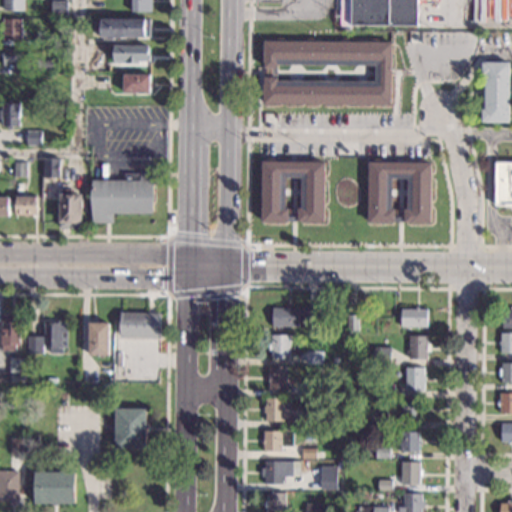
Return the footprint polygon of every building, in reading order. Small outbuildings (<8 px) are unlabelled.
[(23,0),(23,10),(2,10),(2,0),(23,0)] [(151,0),(151,11),(131,11),(131,0),(151,0)] [(351,0),(340,0),(340,27),(351,27),(351,0)] [(417,0),(417,26),(350,25),(350,0),(417,0)] [(66,16),(51,16),(52,1),(67,1),(66,16)] [(20,38),(2,38),(2,19),(21,20),(20,38)] [(144,37),(101,37),(101,19),(144,19),(144,37)] [(47,44),(33,44),(33,34),(47,35),(47,44)] [(391,104),(263,103),(264,40),(391,42),(391,104)] [(149,61),(139,61),(139,64),(126,64),(126,61),(114,61),(114,46),(149,45),(149,61)] [(27,47),(27,65),(3,65),(4,47),(27,47)] [(51,60),(51,71),(36,71),(37,59),(51,60)] [(510,122),(484,122),(484,121),(482,121),(482,109),(484,109),(485,75),(482,75),(482,63),(485,63),(485,62),(510,62),(510,122)] [(27,75),(26,93),(2,93),(3,74),(27,75)] [(111,90),(95,90),(95,75),(111,75),(111,90)] [(149,91),(123,91),(124,75),(149,75),(149,91)] [(49,90),(49,100),(34,100),(35,90),(49,90)] [(19,126),(2,126),(1,103),(19,103),(19,126)] [(41,145),(27,145),(27,132),(27,131),(41,131),(41,145)] [(59,159),(59,178),(43,178),(43,159),(59,159)] [(325,222),(298,222),(298,208),(301,208),(301,178),(285,177),(285,208),(288,208),(288,222),(262,221),(262,161),(326,162),(325,222)] [(511,205),(493,205),(494,161),(511,161),(511,205)] [(432,223),(405,223),(405,209),(408,209),(408,178),(392,178),(392,209),(395,209),(395,223),(368,222),(369,162),(432,163),(432,223)] [(26,176),(15,176),(15,163),(16,163),(26,163),(26,176)] [(151,213),(112,213),(112,223),(92,223),(93,180),(123,181),(124,174),(152,174),(151,213)] [(72,194),(82,194),(82,223),(61,223),(61,190),(72,190),(72,194)] [(9,215),(0,215),(0,197),(9,197),(9,215)] [(36,214),(16,214),(16,197),(36,197),(36,214)] [(317,322),(297,322),(297,326),(271,326),(271,308),(305,308),(305,306),(317,306),(317,322)] [(511,328),(502,328),(502,309),(509,309),(509,307),(511,307),(511,328)] [(427,327),(401,327),(401,308),(427,308),(427,327)] [(161,314),(160,338),(120,336),(121,312),(161,314)] [(358,331),(347,331),(347,315),(358,315),(358,331)] [(17,318),(16,322),(19,322),(18,346),(1,345),(2,321),(6,322),(6,317),(17,318)] [(67,347),(62,347),(62,353),(49,353),(49,346),(45,346),(45,323),(68,323),(67,347)] [(109,355),(88,355),(89,323),(110,323),(109,355)] [(511,353),(500,353),(500,345),(499,345),(499,341),(500,341),(500,332),(511,332),(511,353)] [(289,358),(271,358),(271,350),(268,350),(268,344),(271,344),(271,335),(289,335),(289,358)] [(427,343),(430,343),(430,352),(427,352),(427,358),(409,358),(409,336),(427,336),(427,343)] [(43,353),(27,353),(28,337),(32,337),(43,337),(43,353)] [(390,365),(374,365),(374,347),(390,347),(390,365)] [(322,365),(305,365),(305,354),(306,354),(322,354),(322,365)] [(24,372),(9,372),(9,357),(24,357),(24,372)] [(511,383),(501,383),(501,377),(499,377),(499,368),(501,368),(501,363),(511,363),(511,383)] [(286,389),(268,389),(268,366),(286,366),(286,389)] [(424,376),(426,376),(426,383),(424,383),(424,391),(405,391),(405,367),(424,367),(424,376)] [(98,386),(79,385),(80,368),(98,369),(98,386)] [(321,396),(305,396),(305,381),(321,381),(321,396)] [(393,384),(393,396),(378,396),(378,384),(393,384)] [(511,413),(499,413),(499,406),(497,406),(497,400),(499,400),(499,393),(511,393),(511,413)] [(283,408),(289,408),(289,418),(283,418),(283,422),(265,421),(265,413),(263,413),(263,406),(265,406),(265,398),(283,398),(283,408)] [(420,420),(402,420),(402,400),(420,400),(420,420)] [(146,449),(115,448),(116,408),(146,409),(146,449)] [(387,427),(368,427),(368,410),(387,410),(387,427)] [(318,428),(301,428),(301,412),(318,412),(318,428)] [(511,441),(501,441),(501,423),(511,423),(511,441)] [(293,446),(281,446),(281,451),(262,451),(262,443),(261,443),(261,437),(262,437),(262,430),(293,430),(293,446)] [(419,440),(420,440),(420,444),(419,444),(419,452),(399,452),(399,431),(419,431),(419,440)] [(23,456),(10,455),(11,438),(23,438),(23,456)] [(391,459),(375,459),(375,447),(391,447),(391,459)] [(316,458),(301,458),(301,448),(315,448),(316,458)] [(298,476),(298,477),(283,477),(283,484),(264,484),(264,477),(260,477),(260,468),(264,468),(264,461),(298,461),(298,476)] [(420,469),(422,469),(422,477),(419,477),(419,485),(401,485),(401,461),(420,461),(420,469)] [(337,489),(337,466),(321,466),(320,489),(337,489)] [(18,501),(0,501),(0,471),(19,471),(18,501)] [(74,503),(35,503),(35,472),(75,472),(74,503)] [(315,490),(298,490),(298,477),(298,476),(315,476),(315,490)] [(393,491),(378,491),(378,480),(393,480),(393,491)] [(422,501),(424,501),(424,508),(421,508),(421,511),(397,511),(397,506),(403,506),(403,492),(422,492),(422,501)] [(285,511),(266,511),(266,508),(263,508),(263,500),(266,500),(266,493),(285,493),(285,511)] [(511,511),(499,511),(499,503),(507,503),(507,501),(511,501),(511,511)] [(322,511),(323,503),(306,503),(305,511),(322,511)]
